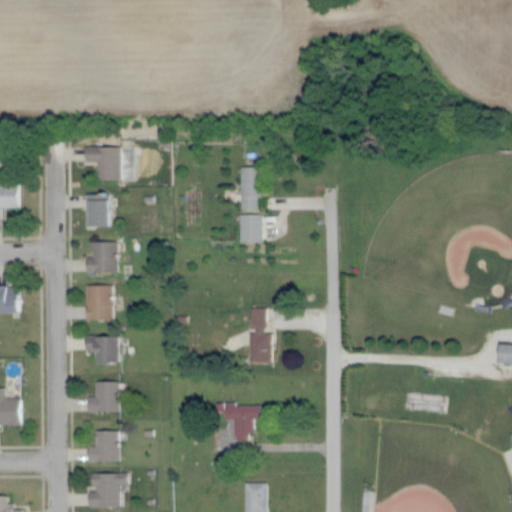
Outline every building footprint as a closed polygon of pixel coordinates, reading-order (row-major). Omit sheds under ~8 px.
[(121,176),(121,178),(100,178),(99,160),(87,160),(87,145),(120,144),(121,176)] [(257,208),(243,208),(242,165),(264,165),(264,195),(260,195),(260,208),(257,208)] [(21,205),(11,205),(11,206),(1,206),(1,218),(0,218),(0,181),(21,181),(21,205)] [(111,191),(110,225),(87,224),(87,191),(111,191)] [(241,242),(263,243),(264,214),(241,214),(241,242)] [(119,271),(88,271),(88,256),(95,256),(95,242),(118,242),(119,271)] [(21,312),(0,312),(0,283),(21,283),(21,312)] [(115,319),(87,319),(87,283),(114,283),(115,319)] [(267,328),(265,328),(265,331),(273,332),(272,344),(276,344),(276,348),(272,348),(272,362),(251,361),(251,333),(256,333),(256,328),(251,328),(251,306),(266,306),(267,328)] [(120,343),(123,343),(123,352),(120,352),(120,360),(114,360),(114,363),(100,363),(100,354),(97,354),(97,347),(89,347),(89,333),(120,333),(120,343)] [(251,363),(249,346),(232,349),(234,365),(251,363)] [(118,410),(89,411),(89,395),(96,395),(96,381),(118,380),(118,410)] [(0,386),(5,386),(5,395),(22,395),(22,423),(0,423),(0,386)] [(236,439),(236,435),(234,435),(234,418),(226,418),(226,401),(235,401),(235,404),(261,404),(261,417),(254,417),(255,432),(249,432),(250,439),(236,439)] [(119,460),(90,460),(90,446),(97,446),(97,428),(119,428),(119,460)] [(120,481),(121,504),(90,505),(90,490),(97,490),(97,485),(93,485),(93,471),(129,471),(129,481),(120,481)] [(246,511),(246,482),(268,482),(267,511),(246,511)] [(0,511),(0,494),(8,494),(8,503),(16,503),(16,507),(23,507),(23,511),(0,511)]
